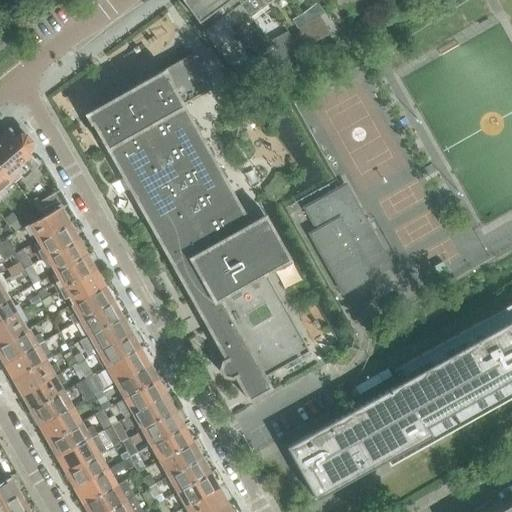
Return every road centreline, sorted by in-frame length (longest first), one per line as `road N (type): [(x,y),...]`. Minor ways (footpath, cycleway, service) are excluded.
road 1 (residential): [(19,74),(263,511)]
road 2 (residential): [(120,0),(19,74)]
road 3 (residential): [(0,407),(59,511)]
